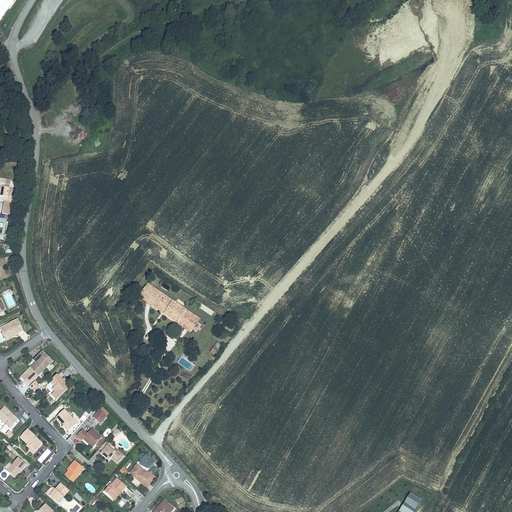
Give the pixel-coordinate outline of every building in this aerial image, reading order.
[(0,0),(0,21),(0,22),(15,0),(0,0)] [(6,188),(7,180),(0,178),(0,187),(2,187),(1,192),(0,192),(0,196),(0,197),(1,197),(0,199),(3,199),(2,201),(5,202),(12,203),(14,189),(10,188),(6,188)] [(11,208),(4,206),(3,214),(10,215),(11,208)] [(139,297),(151,305),(160,293),(147,285),(139,297)] [(178,324),(187,311),(160,293),(151,305),(161,312),(162,310),(165,313),(164,314),(178,324)] [(199,320),(187,311),(178,324),(191,332),(199,320)] [(15,333),(16,335),(24,332),(18,320),(7,325),(8,328),(1,331),(5,338),(15,333)] [(219,350),(214,347),(210,353),(215,356),(219,350)] [(37,364),(32,369),(38,376),(50,364),(43,356),(36,363),(37,364)] [(38,376),(32,369),(30,368),(22,376),(26,379),(24,381),(28,385),(38,376)] [(56,391),(53,394),(53,396),(56,400),(68,389),(65,386),(68,383),(65,380),(67,378),(61,372),(51,382),(55,387),(54,388),(56,391)] [(33,389),(38,385),(38,384),(35,381),(30,386),(33,389)] [(8,413),(9,412),(4,407),(0,412),(0,418),(11,428),(18,420),(14,416),(13,417),(8,413)] [(64,425),(69,431),(77,424),(64,410),(57,417),(64,425)] [(100,424),(107,417),(100,411),(93,418),(100,424)] [(96,445),(100,440),(102,438),(92,429),(88,434),(83,429),(77,436),(82,440),(84,438),(94,447),(96,445)] [(32,447),(36,451),(43,444),(37,439),(36,440),(34,438),(35,437),(28,430),(20,438),(28,445),(27,446),(30,449),(32,447)] [(106,456),(110,459),(111,458),(115,461),(122,454),(118,450),(115,452),(108,446),(110,443),(107,441),(100,449),(103,451),(101,453),(105,457),(106,456)] [(47,448),(38,460),(42,463),(51,452),(47,448)] [(124,456),(122,454),(115,461),(118,463),(124,456)] [(20,471),(21,472),(27,466),(19,458),(7,471),(14,478),(18,473),(20,471)] [(71,469),(69,471),(65,475),(73,482),(85,469),(75,461),(69,468),(71,469)] [(149,473),(147,474),(137,465),(130,473),(135,477),(142,484),(146,487),(155,478),(149,473)] [(118,492),(120,493),(126,486),(117,479),(112,485),(111,485),(105,492),(112,498),(118,492)] [(61,484),(50,497),(58,504),(69,491),(61,484)] [(398,511),(413,511),(420,499),(409,493),(398,511)] [(165,500),(158,508),(159,510),(166,502),(165,500)] [(171,511),(174,509),(166,502),(159,510),(158,508),(154,511),(171,511)]
